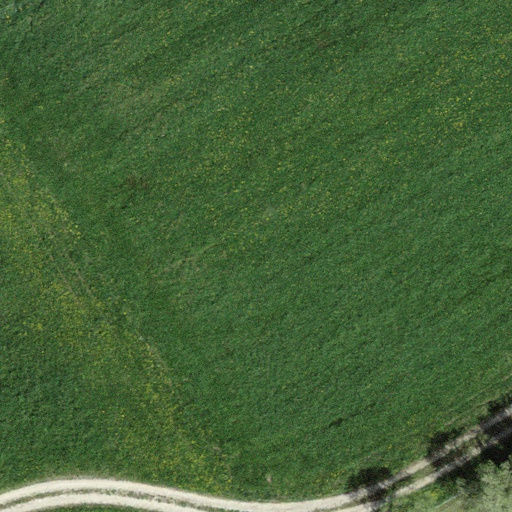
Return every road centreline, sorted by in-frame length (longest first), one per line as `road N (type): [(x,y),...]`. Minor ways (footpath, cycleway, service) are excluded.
road 1 (track): [(339,511),(413,487),(511,423)]
road 2 (track): [(16,511),(106,490),(185,511)]
